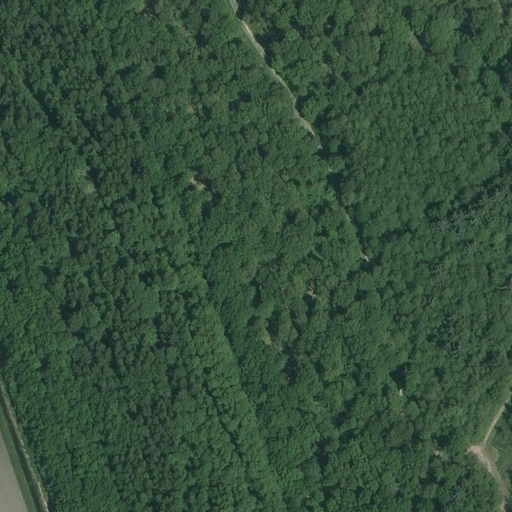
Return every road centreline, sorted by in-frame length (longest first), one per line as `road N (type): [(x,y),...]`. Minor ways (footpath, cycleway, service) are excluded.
road 1 (track): [(304,111),(369,260),(407,405),(408,456)]
road 2 (track): [(109,210),(160,331),(183,411),(188,511)]
road 3 (track): [(0,48),(37,91),(109,210)]
road 4 (track): [(237,0),(304,111)]
